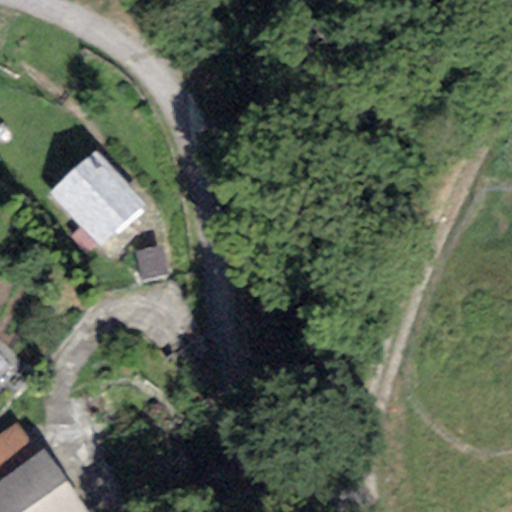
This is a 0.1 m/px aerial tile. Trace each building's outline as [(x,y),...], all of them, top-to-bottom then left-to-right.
[(146,206),(93,150),(47,192),(100,248),(146,206)] [(163,246),(134,252),(140,282),(169,276),(163,246)] [(0,381),(11,368),(0,358),(0,381)] [(0,478),(35,455),(16,425),(0,435),(0,478)] [(86,511),(42,450),(35,455),(0,478),(0,511),(86,511)]
